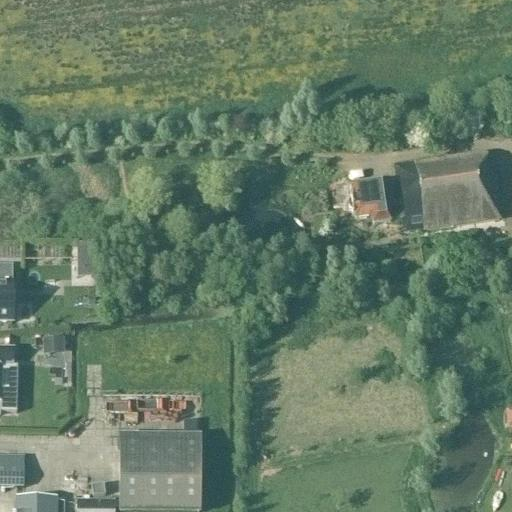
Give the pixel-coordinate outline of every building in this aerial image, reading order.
[(385,203),(382,183),(349,188),(351,204),(350,204),(351,212),(354,230),(388,225),(388,222),(400,221),(402,235),(498,221),(491,173),(488,173),(485,154),(392,168),(397,201),(385,203)] [(511,241),(482,246),(485,266),(511,262),(511,241)] [(76,254),(76,257),(96,257),(96,248),(96,246),(76,247),(76,254)] [(0,324),(11,325),(11,292),(10,292),(10,268),(0,268),(0,324)] [(63,357),(63,340),(42,341),(43,358),(63,357)] [(0,352),(0,368),(0,369),(14,369),(14,353),(0,352)] [(17,369),(14,369),(0,369),(0,368),(0,415),(16,416),(17,369)] [(119,511),(200,511),(202,439),(120,438),(119,511)] [(0,490),(23,491),(24,459),(0,458),(0,490)] [(92,500),(105,499),(103,488),(91,490),(92,500)] [(62,511),(63,511),(54,511),(54,501),(15,501),(14,511),(62,511)]
